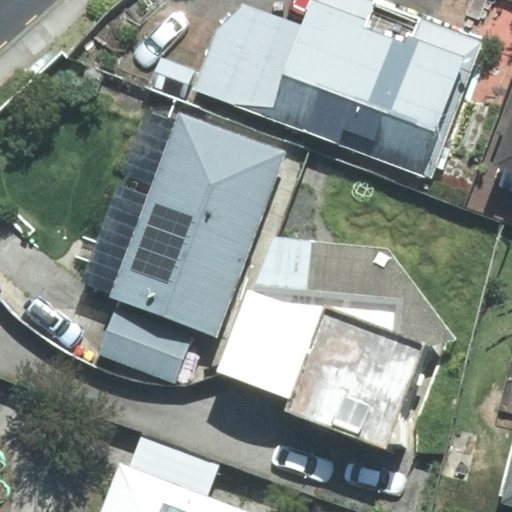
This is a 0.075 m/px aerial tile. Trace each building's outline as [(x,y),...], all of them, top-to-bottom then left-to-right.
[(460,33),(373,0),(323,0),(314,25),(251,0),(233,0),(200,91),(436,181),(489,44),(460,33)] [(186,96),(196,70),(161,56),(151,84),(186,96)] [(225,340),(294,153),(187,114),(118,299),(225,340)] [(415,445),(416,393),(433,346),(403,334),(402,304),(259,292),(228,375),(298,402),(293,416),(393,454),(398,439),(415,445)] [(103,357),(178,383),(194,336),(119,310),(103,357)] [(224,374),(216,351),(194,360),(201,382),(224,374)] [(255,511),(135,466),(116,511),(255,511)]
